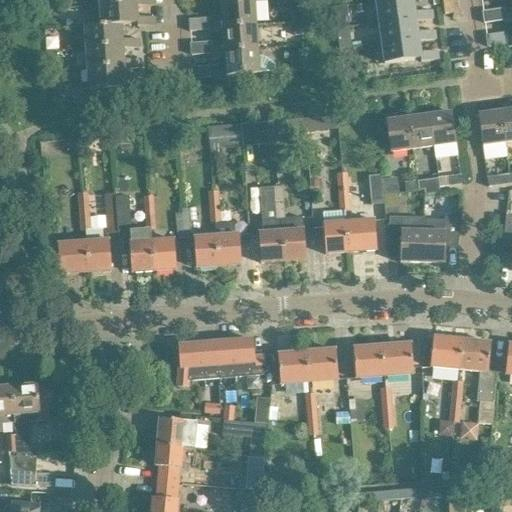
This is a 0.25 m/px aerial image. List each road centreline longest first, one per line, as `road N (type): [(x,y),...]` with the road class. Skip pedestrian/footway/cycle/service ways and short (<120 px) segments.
road 1 (residential): [(101,321),(397,297),(511,307)]
road 2 (residential): [(94,511),(101,321)]
